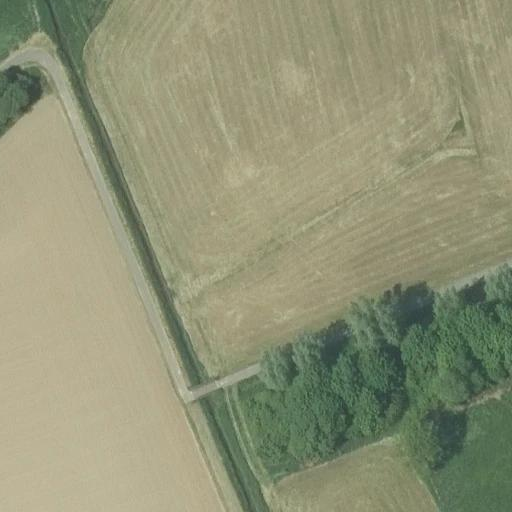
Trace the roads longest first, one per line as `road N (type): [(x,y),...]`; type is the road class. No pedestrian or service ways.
road 1 (track): [(0,73),(37,43),(187,399)]
road 2 (track): [(219,386),(511,268)]
